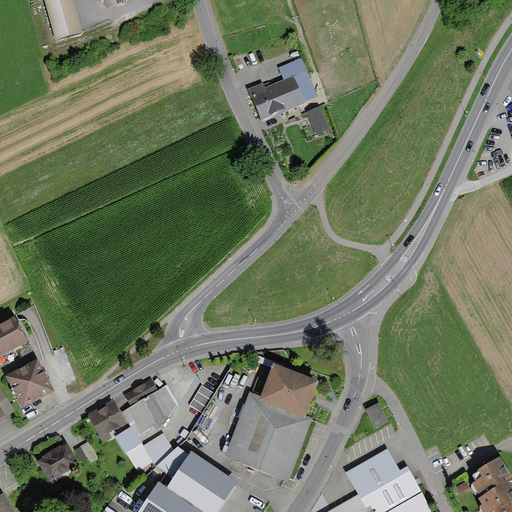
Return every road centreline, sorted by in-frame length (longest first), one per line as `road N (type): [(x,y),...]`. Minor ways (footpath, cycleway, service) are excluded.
road 1 (secondary): [(511,49),(403,260),(348,311)]
road 2 (tertiary): [(437,0),(373,113),(293,213)]
road 3 (residential): [(198,0),(234,100),(293,213)]
road 4 (secondary): [(183,348),(0,456)]
road 5 (tertiary): [(293,213),(187,316),(183,348)]
road 6 (secondary): [(348,311),(292,333),(183,348)]
road 7 (residential): [(360,376),(398,410),(448,511)]
road 8 (residential): [(360,376),(295,511)]
